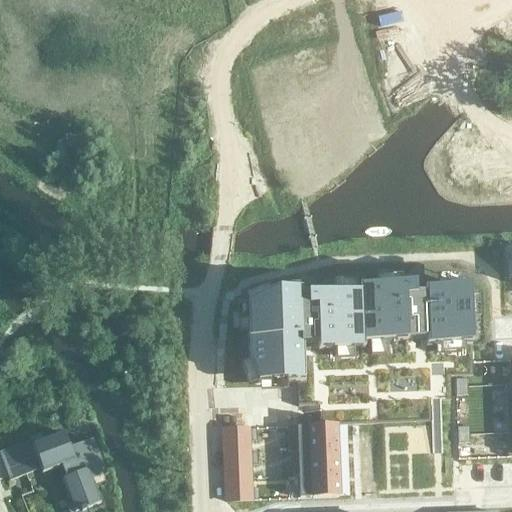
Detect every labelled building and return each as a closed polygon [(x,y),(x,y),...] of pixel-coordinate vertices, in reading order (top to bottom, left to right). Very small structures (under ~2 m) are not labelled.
[(297,56),(287,59),(291,74),(302,71),(297,56)] [(239,77),(253,73),(249,61),(235,65),(239,77)] [(409,90),(393,94),(396,106),(412,103),(409,90)] [(499,119),(484,120),(484,131),(500,130),(499,119)] [(511,152),(502,153),(502,185),(511,185),(511,152)] [(502,185),(502,153),(476,153),(476,167),(452,167),(452,186),(502,185)] [(277,293),(246,306),(248,363),(257,385),(303,383),(304,383),(302,343),(317,342),(317,353),(363,352),(363,346),(406,344),(406,339),(425,339),(425,349),(471,348),(469,290),(423,292),(423,297),(416,297),(414,297),(414,296),(414,286),(358,288),(358,294),(300,297),(300,292),(277,293)] [(467,380),(455,381),(455,389),(467,389),(467,380)] [(467,389),(455,389),(456,397),(468,397),(467,389)] [(336,427),(296,429),(297,453),(336,451),(336,427)] [(469,428),(457,429),(457,437),(469,437),(469,428)] [(256,430),(248,431),(248,443),(256,443),(256,430)] [(246,432),(225,433),(227,502),(249,501),(246,432)] [(31,441),(0,452),(0,458),(9,482),(41,470),(42,474),(61,467),(65,479),(62,480),(73,511),(79,511),(100,504),(88,475),(104,469),(92,439),(69,448),(63,434),(33,446),(31,441)] [(469,437),(457,437),(458,445),(470,445),(469,437)] [(336,451),(297,453),(298,477),(337,475),(336,451)] [(257,454),(249,455),(249,467),(257,466),(257,454)] [(337,475),(298,477),(299,501),(338,499),(337,475)] [(258,490),(250,490),(250,503),(259,502),(258,490)]
